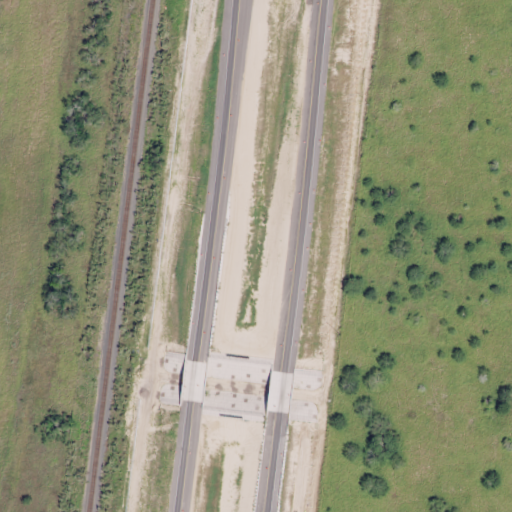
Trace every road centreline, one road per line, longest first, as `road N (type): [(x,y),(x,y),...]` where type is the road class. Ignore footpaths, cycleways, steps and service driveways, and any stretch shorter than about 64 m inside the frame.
road 1 (motorway): [(284,358),(317,0)]
road 2 (motorway): [(239,0),(196,346)]
